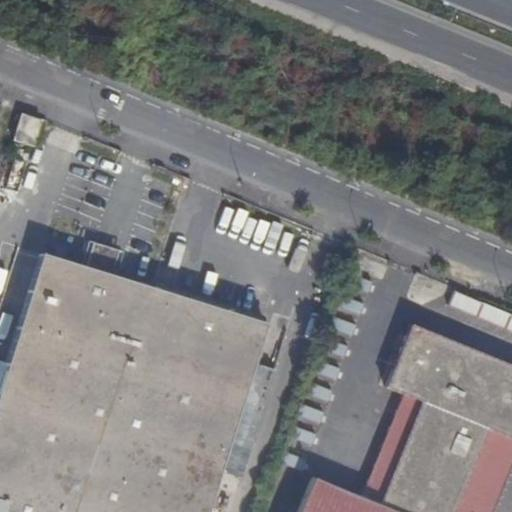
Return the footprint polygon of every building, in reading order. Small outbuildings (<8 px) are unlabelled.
[(43,121),(21,114),(12,141),(33,148),(43,121)] [(93,241),(84,268),(106,275),(116,249),(93,241)] [(0,511),(203,511),(263,325),(106,275),(84,268),(40,254),(0,378),(0,511)] [(404,394),(359,501),(305,479),(291,511),(449,511),(485,427),(502,434),(511,438),(511,368),(409,327),(404,339),(384,387),(404,394)] [(468,511),(502,434),(485,427),(449,511),(468,511)]
